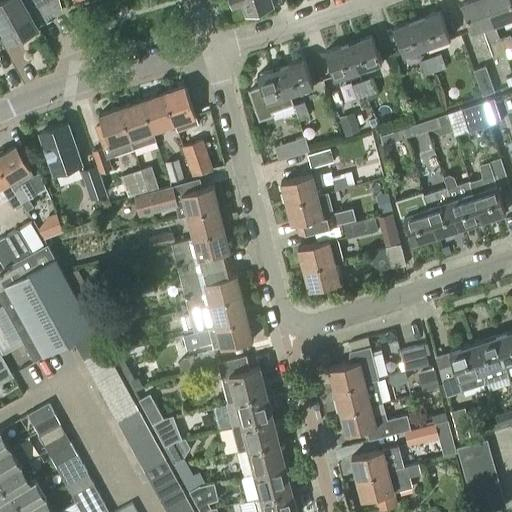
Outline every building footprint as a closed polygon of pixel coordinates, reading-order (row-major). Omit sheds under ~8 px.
[(2,0),(0,1),(0,24),(9,42),(37,27),(36,24),(22,0),(2,0)] [(22,0),(36,24),(62,9),(59,0),(22,0)] [(230,0),(232,6),(242,3),(246,15),(272,7),(269,0),(230,0)] [(494,61),(505,57),(503,50),(499,39),(493,23),(485,0),(472,0),(461,4),(471,31),(482,27),(494,61)] [(511,5),(510,0),(485,0),(493,23),(511,16),(511,5)] [(416,20),(425,48),(449,39),(440,12),(416,20)] [(404,55),(425,48),(416,20),(395,28),(404,55)] [(511,42),(510,35),(499,39),(503,50),(511,46),(511,42)] [(348,44),(358,71),(381,63),(372,36),(348,44)] [(335,79),(358,71),(348,44),(326,51),(335,79)] [(511,47),(503,50),(505,57),(506,59),(511,56),(511,47)] [(440,54),(428,58),(433,73),(445,69),(440,54)] [(424,76),(433,73),(428,58),(419,61),(424,76)] [(281,67),(291,95),(313,87),(304,59),(281,67)] [(259,120),(273,116),(272,112),(294,104),(291,95),(281,67),(257,75),(261,87),(249,91),(259,120)] [(482,96),(494,92),(485,67),(473,71),(482,96)] [(361,82),(366,97),(367,97),(369,101),(378,98),(371,78),(361,82)] [(356,100),(366,97),(361,82),(351,85),(356,100)] [(185,86),(164,93),(165,97),(175,125),(177,132),(198,125),(185,86)] [(165,97),(164,93),(142,101),(142,103),(153,132),(175,125),(165,97)] [(493,99),(481,103),(488,126),(501,122),(493,99)] [(133,149),(156,141),(153,132),(142,103),(142,101),(120,109),(133,149)] [(303,102),(295,105),(300,121),(309,118),(303,102)] [(488,126),(481,103),(447,114),(455,137),(488,126)] [(102,125),(95,127),(101,148),(92,151),(100,173),(112,168),(108,158),(133,149),(120,109),(98,116),(102,125)] [(354,113),(339,118),(345,137),(361,132),(354,113)] [(423,122),(426,131),(440,127),(437,117),(423,122)] [(374,119),(365,122),(368,129),(376,126),(374,119)] [(426,131),(423,122),(400,130),(403,139),(426,131)] [(54,174),(82,165),(67,125),(40,134),(54,174)] [(403,139),(400,130),(380,136),(383,145),(403,139)] [(309,151),(305,137),(274,147),(278,161),(309,151)] [(202,140),(183,147),(192,175),(212,168),(202,140)] [(16,146),(0,155),(0,167),(31,218),(37,214),(31,206),(34,205),(30,199),(37,194),(41,203),(51,199),(40,173),(34,175),(16,146)] [(330,149),(307,155),(310,169),(333,162),(330,149)] [(175,159),(165,163),(170,181),(171,183),(181,180),(175,159)] [(470,181),(468,181),(480,220),(504,212),(495,185),(496,184),(489,161),(479,164),(481,178),(470,182),(470,181)] [(31,218),(0,167),(0,187),(1,187),(16,211),(24,206),(31,218)] [(96,167),(82,172),(91,200),(105,195),(96,167)] [(148,193),(159,190),(151,167),(141,171),(147,191),(148,193)] [(147,191),(141,171),(121,177),(128,197),(147,191)] [(354,185),(351,172),(331,177),(335,190),(354,185)] [(286,203),(317,195),(312,174),(281,182),(286,203)] [(447,187),(445,188),(458,227),(480,220),(468,181),(457,185),(454,177),(449,174),(443,176),(447,187)] [(213,187),(182,195),(181,189),(173,191),(172,187),(159,190),(148,193),(134,197),(139,216),(175,207),(178,218),(218,208),(213,187)] [(422,195),(426,207),(435,235),(458,227),(445,188),(422,195)] [(292,224),(332,214),(333,214),(327,192),(317,195),(286,203),(292,224)] [(379,214),(392,212),(389,196),(376,199),(379,214)] [(412,200),(399,204),(412,242),(435,235),(426,207),(416,210),(412,200)] [(178,218),(188,216),(194,238),(224,230),(218,208),(178,218)] [(353,208),(333,214),(332,214),(336,225),(355,220),(353,208)] [(374,217),(355,222),(343,225),(346,239),(378,231),(374,217)] [(3,236),(16,258),(31,249),(19,227),(3,236)] [(223,265),(220,254),(230,252),(224,230),(194,238),(175,243),(171,244),(180,277),(223,265)] [(151,249),(171,244),(175,243),(173,232),(148,239),(151,249)] [(16,258),(3,236),(0,237),(0,260),(3,266),(16,258)] [(342,259),(337,238),(298,248),(303,269),(342,259)] [(72,340),(89,371),(111,358),(47,243),(0,269),(0,299),(34,360),(72,340)] [(405,265),(400,244),(371,252),(372,257),(391,269),(405,265)] [(308,290),(339,283),(334,262),(342,260),(342,259),(303,269),(308,290)] [(241,296),(236,274),(226,277),(223,265),(180,277),(183,289),(188,309),(241,296)] [(76,272),(69,276),(82,300),(89,296),(76,272)] [(241,296),(188,309),(194,332),(212,327),(247,318),(241,296)] [(98,300),(91,302),(94,314),(101,312),(98,300)] [(213,349),(221,347),(221,348),(253,340),(247,318),(212,327),(194,332),(185,334),(188,346),(199,343),(200,345),(211,342),(213,349)] [(503,365),(511,361),(511,331),(494,337),(503,365)] [(494,337),(471,345),(484,384),(496,380),(507,377),(503,365),(494,337)] [(399,351),(405,371),(428,366),(423,345),(399,351)] [(471,345),(448,352),(452,365),(438,369),(447,396),(484,384),(471,345)] [(350,351),(353,362),(328,369),(333,389),(378,378),(369,346),(350,351)] [(180,373),(220,363),(217,351),(181,360),(178,363),(180,373)] [(89,371),(111,410),(133,398),(111,358),(89,371)] [(250,371),(247,358),(219,365),(228,402),(266,392),(260,368),(250,371)] [(422,391),(437,388),(433,371),(418,375),(422,391)] [(407,383),(404,372),(388,376),(391,387),(407,383)] [(382,402),(378,378),(333,389),(339,413),(382,402)] [(266,392),(228,402),(225,403),(232,428),(273,417),(266,392)] [(149,396),(139,402),(152,426),(162,419),(149,396)] [(111,410),(117,421),(139,409),(133,398),(111,410)] [(339,413),(345,435),(366,430),(369,441),(404,431),(411,430),(406,414),(387,418),(382,402),(339,413)] [(32,424),(54,413),(48,403),(27,415),(32,424)] [(469,426),(464,408),(451,411),(458,438),(469,434),(467,426),(469,426)] [(117,421),(139,461),(161,449),(139,409),(117,421)] [(511,420),(511,410),(495,416),(498,425),(511,420)] [(59,424),(54,413),(32,424),(38,435),(59,424)] [(435,424),(446,421),(444,414),(431,417),(433,424),(435,424)] [(162,419),(152,426),(164,448),(175,442),(180,440),(171,417),(162,419)] [(232,428),(238,452),(279,442),(273,417),(232,428)] [(65,434),(59,424),(38,435),(44,445),(65,434)] [(438,437),(435,424),(433,424),(411,430),(404,431),(407,445),(438,437)] [(0,454),(10,448),(0,431),(0,454)] [(70,444),(65,434),(44,445),(49,455),(70,444)] [(183,440),(180,440),(175,442),(164,448),(177,470),(185,466),(182,460),(189,449),(183,440)] [(238,452),(249,450),(255,473),(285,465),(279,442),(238,452)] [(76,454),(70,444),(49,455),(55,465),(76,454)] [(403,467),(398,445),(351,457),(356,479),(403,467)] [(474,511),(482,511),(464,446),(456,449),(474,511)] [(0,454),(0,477),(20,466),(10,448),(0,454)] [(139,461),(145,471),(166,459),(161,449),(139,461)] [(82,464),(76,454),(55,465),(60,476),(82,464)] [(145,471),(151,482),(172,470),(166,459),(145,471)] [(356,479),(361,499),(378,495),(381,508),(396,504),(393,491),(412,487),(409,476),(420,473),(417,463),(403,467),(356,479)] [(87,474),(82,464),(60,476),(66,486),(87,474)] [(291,490),(285,465),(255,473),(261,497),(291,490)] [(0,501),(30,482),(20,466),(0,477),(0,501)] [(185,466),(177,470),(189,493),(200,487),(204,486),(198,476),(192,478),(185,466)] [(172,470),(151,482),(156,492),(178,480),(172,470)] [(66,486),(71,496),(93,484),(87,474),(66,486)] [(36,479),(30,482),(0,501),(0,511),(20,511),(46,497),(36,479)] [(178,480),(156,492),(162,502),(183,490),(178,480)] [(200,487),(189,493),(199,511),(207,511),(210,511),(212,510),(208,503),(218,499),(214,483),(204,486),(200,487)] [(98,494),(93,484),(71,496),(77,505),(98,494)] [(183,490),(162,502),(167,511),(189,500),(183,490)] [(297,511),(291,490),(261,497),(261,498),(254,500),(257,511),(297,511)] [(98,494),(77,505),(80,511),(88,511),(104,504),(98,494)] [(20,511),(54,511),(46,497),(20,511)] [(167,511),(191,511),(194,510),(189,500),(167,511)] [(134,511),(130,503),(114,511),(134,511)]
